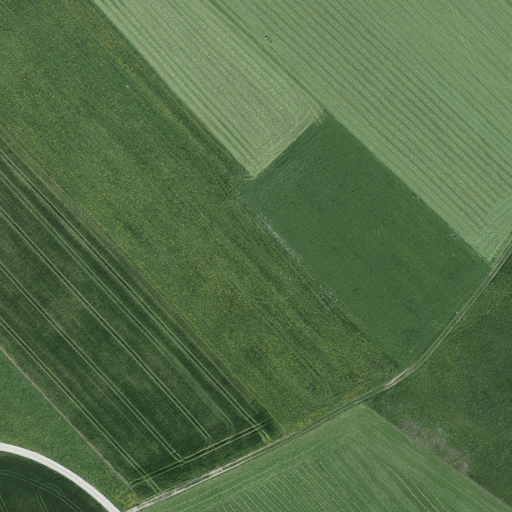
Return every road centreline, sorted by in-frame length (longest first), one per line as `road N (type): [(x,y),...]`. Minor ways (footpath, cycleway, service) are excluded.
road 1 (track): [(131,511),(388,384),(511,248)]
road 2 (track): [(0,446),(37,456),(113,511)]
